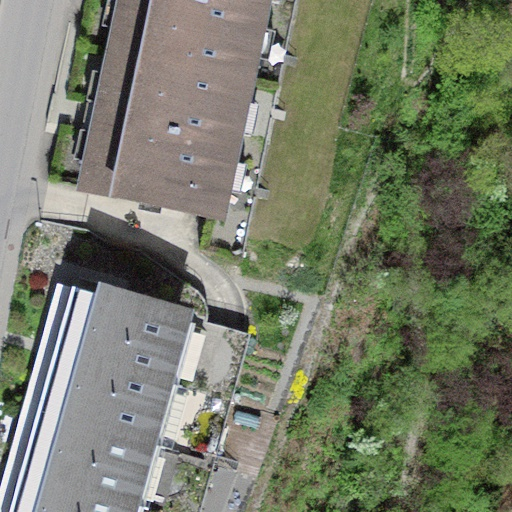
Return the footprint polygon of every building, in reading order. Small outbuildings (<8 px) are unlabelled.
[(131,0),(125,34),(279,64),(291,0),(131,0)] [(279,64),(125,34),(97,179),(252,209),(279,64)] [(54,278),(36,340),(231,396),(249,334),(54,278)] [(213,460),(231,396),(36,340),(18,404),(213,460)] [(197,511),(213,460),(18,404),(0,464),(167,511),(197,511)] [(0,511),(167,511),(0,464),(0,465),(0,511)]
